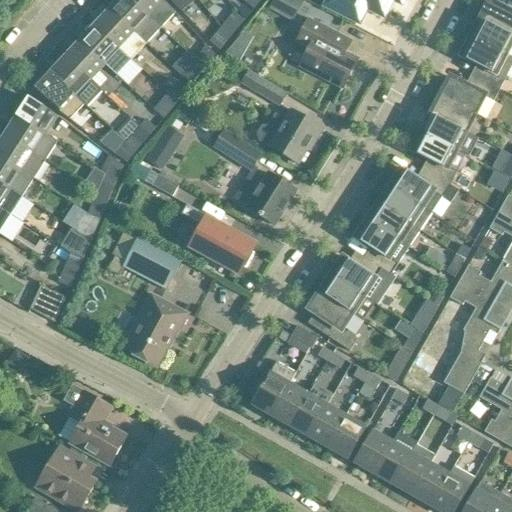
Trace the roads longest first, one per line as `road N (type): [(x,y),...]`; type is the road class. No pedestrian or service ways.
road 1 (residential): [(190,417),(337,199),(448,0)]
road 2 (residential): [(190,417),(0,315)]
road 3 (residential): [(295,511),(177,437)]
